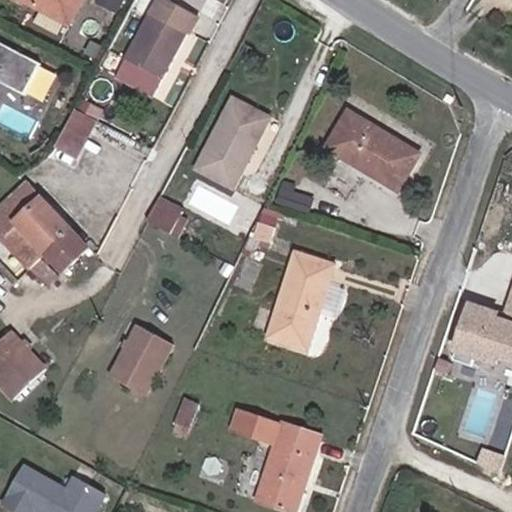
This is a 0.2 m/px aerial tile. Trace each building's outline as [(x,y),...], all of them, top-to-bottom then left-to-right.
[(73,0),(0,0),(0,1),(58,31),(73,0)] [(119,81),(155,98),(186,33),(150,16),(119,81)] [(32,71),(0,55),(0,94),(17,103),(32,71)] [(194,178),(232,197),(267,129),(229,110),(194,178)] [(316,164),(386,205),(407,168),(338,126),(316,164)] [(63,127),(45,160),(63,170),(81,136),(63,127)] [(138,238),(142,240),(156,215),(151,212),(139,236),(138,238)] [(156,215),(142,240),(162,249),(169,235),(173,229),(165,224),(167,220),(156,215)] [(39,271),(63,247),(34,219),(0,253),(0,262),(23,288),(39,271)] [(162,249),(169,253),(177,239),(169,235),(162,249)] [(63,247),(39,271),(60,292),(83,268),(63,247)] [(259,351),(298,364),(326,277),(288,264),(259,351)] [(511,283),(502,314),(466,303),(449,354),(511,374),(511,283)] [(0,352),(0,387),(12,406),(45,383),(18,341),(0,352)] [(136,414),(164,358),(130,342),(101,398),(136,414)] [(289,489),(299,493),(313,452),(274,439),(249,511),(293,511),(294,511),(283,508),(289,489)] [(103,511),(113,494),(77,474),(70,486),(29,464),(4,505),(16,511),(103,511)] [(283,508),(294,511),(299,493),(289,489),(283,508)]
